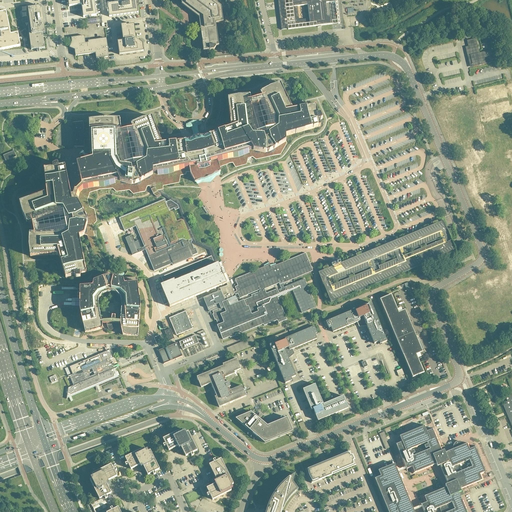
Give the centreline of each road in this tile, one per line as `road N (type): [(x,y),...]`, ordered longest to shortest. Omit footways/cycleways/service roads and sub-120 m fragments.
road 1 (tertiary): [(458,380),(430,295),(476,264),(482,249),(410,74),(391,56)]
road 2 (tertiary): [(261,459),(458,380)]
road 3 (tertiary): [(0,103),(161,87)]
road 4 (tertiary): [(160,76),(0,93)]
road 5 (primary): [(42,435),(0,288)]
road 6 (track): [(220,177),(281,156),(291,142),(319,131),(324,117),(316,100)]
road 7 (tertiary): [(169,397),(42,435)]
road 8 (tertiary): [(46,448),(171,406)]
road 9 (unclassified): [(511,497),(458,380)]
